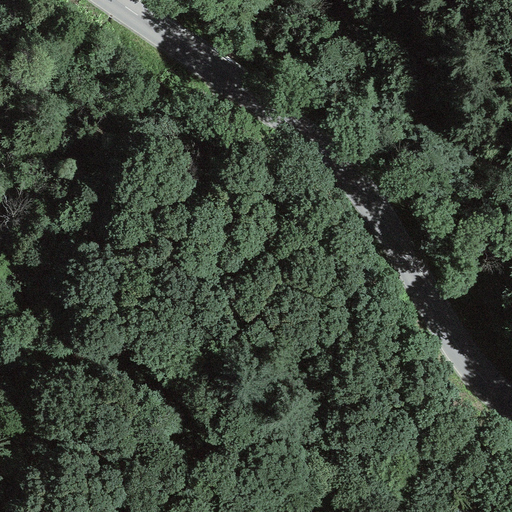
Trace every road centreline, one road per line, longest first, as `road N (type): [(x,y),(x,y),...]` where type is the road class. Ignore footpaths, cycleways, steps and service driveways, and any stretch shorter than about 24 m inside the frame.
road 1 (tertiary): [(112,0),(341,170),(464,359),(511,407)]
road 2 (track): [(508,511),(392,477),(141,354),(82,345),(0,357)]
